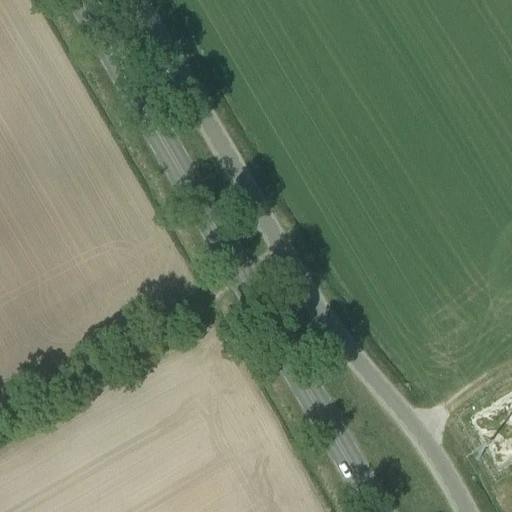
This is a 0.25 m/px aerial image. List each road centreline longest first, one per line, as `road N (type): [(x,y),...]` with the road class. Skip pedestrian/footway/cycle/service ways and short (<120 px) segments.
road 1 (unclassified): [(464,511),(362,371),(140,0)]
road 2 (primary): [(379,511),(84,0)]
